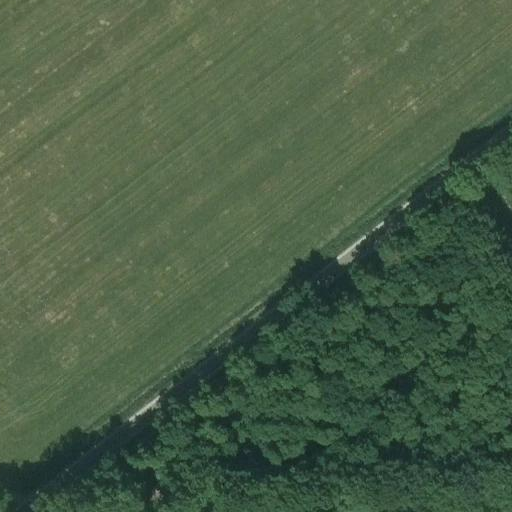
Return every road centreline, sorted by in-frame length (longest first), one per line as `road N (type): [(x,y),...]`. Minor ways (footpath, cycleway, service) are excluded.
road 1 (unclassified): [(20,511),(511,130)]
road 2 (track): [(511,496),(138,511)]
road 3 (track): [(432,192),(511,304)]
